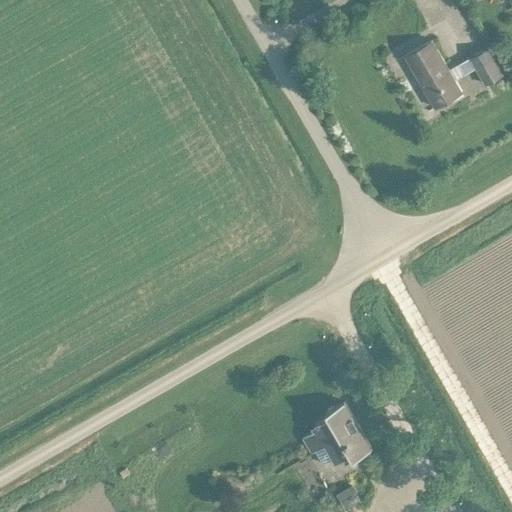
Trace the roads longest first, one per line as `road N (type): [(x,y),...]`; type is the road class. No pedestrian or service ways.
road 1 (unclassified): [(0,482),(384,255)]
road 2 (unclassified): [(384,255),(235,0)]
road 3 (unclassified): [(384,255),(511,182)]
